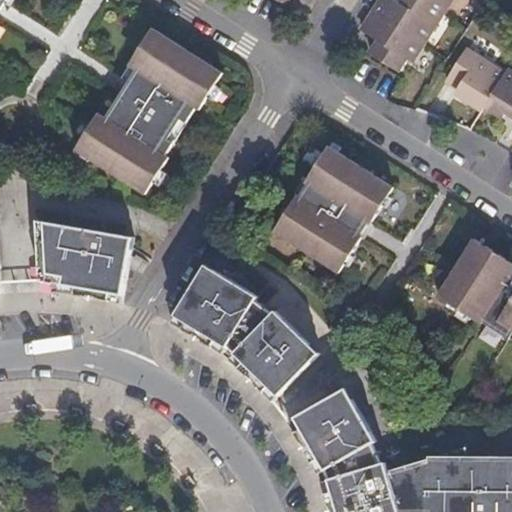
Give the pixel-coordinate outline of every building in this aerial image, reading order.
[(0,0),(0,19),(1,18),(0,17),(0,8),(4,3),(9,5),(12,0),(0,0)] [(16,10),(23,0),(12,0),(9,5),(16,10)] [(406,60),(444,0),(399,0),(397,3),(392,0),(389,6),(378,0),(375,0),(360,24),(372,32),(369,37),(373,40),(366,53),(392,69),(400,56),(406,60)] [(0,17),(1,18),(9,5),(4,3),(0,8),(0,17)] [(360,24),(356,29),(369,37),(372,32),(360,24)] [(108,135),(101,131),(86,155),(155,200),(164,187),(172,174),(179,162),(175,159),(207,112),(211,115),(219,103),(227,90),(235,78),(164,33),(146,61),(153,65),(138,88),(145,92),(137,104),(130,101),(116,122),(108,135)] [(511,72),(504,68),(501,72),(463,48),(444,79),(462,90),(470,94),(466,101),(480,110),(483,106),(496,113),(499,108),(507,113),(511,116),(511,72)] [(132,83),(138,88),(153,65),(146,61),(132,83)] [(138,88),(130,101),(137,104),(145,92),(138,88)] [(230,92),(227,90),(219,103),(222,104),(230,92)] [(470,94),(462,90),(458,97),(466,101),(470,94)] [(503,118),(507,113),(499,108),(496,113),(503,118)] [(109,118),(101,131),(108,135),(116,122),(109,118)] [(346,256),(358,237),(351,233),(359,220),(367,224),(378,204),(384,196),(389,188),(326,148),(317,161),(313,168),(303,183),(306,186),(298,198),(295,196),(286,211),(281,218),(273,231),(337,271),(341,264),(346,256)] [(309,166),(313,168),(317,161),(314,159),(309,166)] [(172,174),(164,187),(167,188),(174,176),(172,174)] [(303,183),(295,196),(298,198),(306,186),(303,183)] [(384,196),(378,204),(382,207),(387,199),(384,196)] [(277,215),(281,218),(286,211),(282,208),(277,215)] [(351,233),(358,237),(366,225),(367,224),(359,220),(351,233)] [(102,297),(123,303),(136,240),(37,221),(43,290),(66,291),(84,294),(102,297)] [(495,329),(511,299),(511,275),(511,276),(511,274),(511,264),(472,239),(436,295),(447,302),(471,316),(482,324),(483,321),(495,329)] [(350,258),(346,256),(341,264),(345,266),(350,258)] [(256,295),(206,264),(191,286),(236,312),(213,348),(224,355),(241,369),(254,380),(265,392),(271,400),(318,350),(273,308),(270,310),(254,299),(256,295)] [(191,286),(168,321),(180,327),(203,340),(213,348),(236,312),(191,286)] [(511,299),(495,329),(511,338),(511,336),(511,299)] [(471,316),(447,302),(445,305),(469,320),(471,316)] [(426,461),(389,471),(385,461),(381,461),(372,443),(376,441),(346,389),(287,420),(296,433),(307,452),(323,486),(330,508),(330,511),(511,511),(511,458),(426,458),(426,461)]
